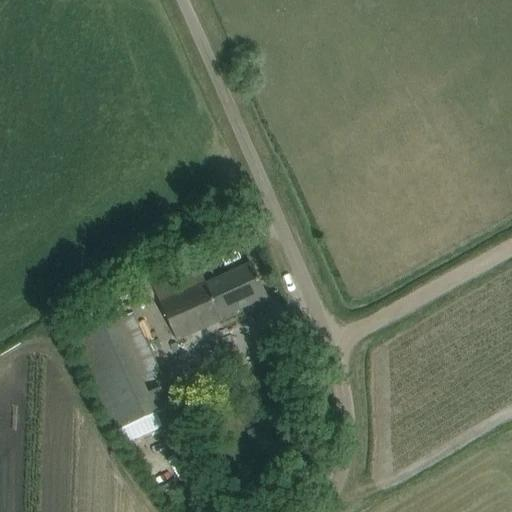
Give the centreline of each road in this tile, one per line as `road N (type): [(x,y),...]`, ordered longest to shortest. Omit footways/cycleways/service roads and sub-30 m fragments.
road 1 (unclassified): [(299,511),(335,427),(330,352),(178,0)]
road 2 (unknown): [(183,511),(158,431),(158,362),(239,321),(322,333)]
